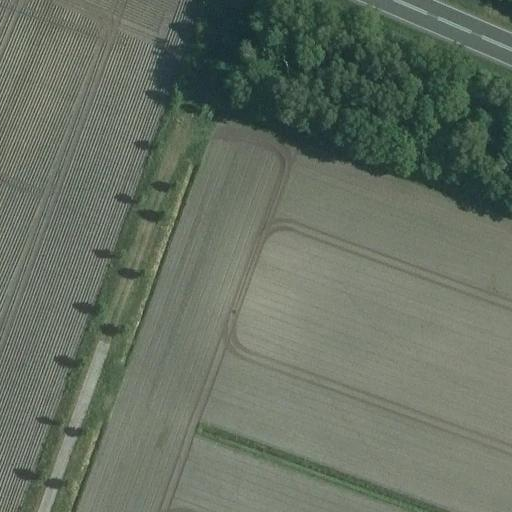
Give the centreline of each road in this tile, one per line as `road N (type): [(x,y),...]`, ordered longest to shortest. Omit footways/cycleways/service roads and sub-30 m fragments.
road 1 (unclassified): [(45,511),(188,113)]
road 2 (trunk): [(511,49),(396,0)]
